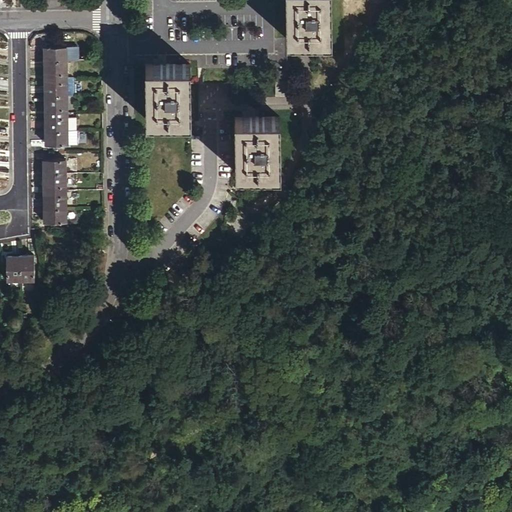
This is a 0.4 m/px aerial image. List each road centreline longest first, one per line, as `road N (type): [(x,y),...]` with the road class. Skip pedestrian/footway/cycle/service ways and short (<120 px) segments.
road 1 (track): [(511,93),(341,319),(257,395),(88,490),(0,503)]
road 2 (residential): [(114,18),(115,252),(103,313)]
road 3 (residential): [(18,197),(19,19)]
